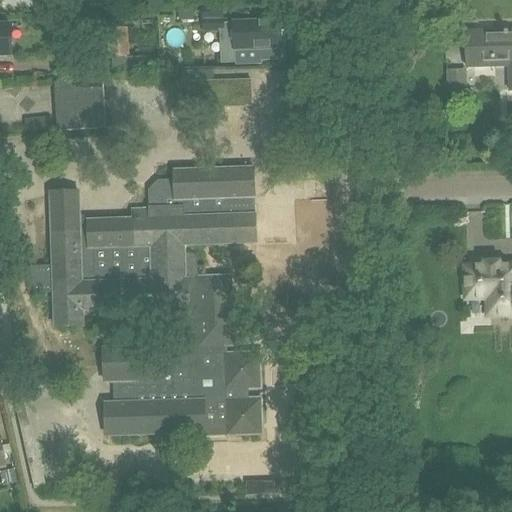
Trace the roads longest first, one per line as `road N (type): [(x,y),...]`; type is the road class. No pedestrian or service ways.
road 1 (residential): [(356,191),(364,511)]
road 2 (residential): [(356,191),(349,0)]
road 3 (residential): [(356,191),(511,188)]
